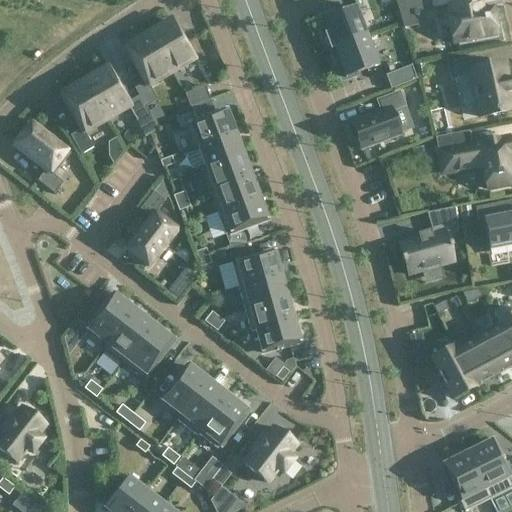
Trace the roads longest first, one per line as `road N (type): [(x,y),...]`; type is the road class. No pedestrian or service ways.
road 1 (tertiary): [(244,0),(340,263),(364,346),(381,467)]
road 2 (residential): [(414,451),(369,237),(283,0)]
road 3 (residential): [(207,0),(304,264),(337,410)]
road 4 (residential): [(82,246),(300,411),(337,410)]
road 5 (residential): [(0,117),(57,63),(152,0)]
road 6 (residential): [(78,511),(77,462),(53,358)]
road 7 (residential): [(53,358),(14,240)]
